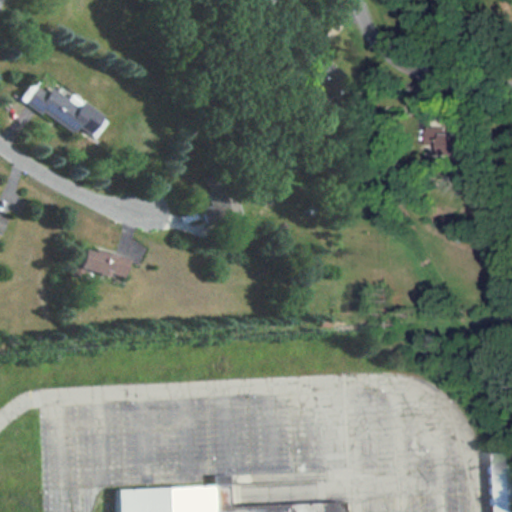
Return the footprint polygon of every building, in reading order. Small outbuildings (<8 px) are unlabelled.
[(250,0),(255,8),(269,0),(250,0)] [(25,104),(72,136),(90,111),(43,78),(25,104)] [(204,227),(234,217),(219,173),(200,179),(202,187),(193,190),(204,227)] [(129,256),(84,245),(78,267),(124,278),(129,256)] [(484,452),(487,511),(511,511),(509,460),(497,461),(496,451),(484,452)] [(115,511),(114,487),(211,484),(210,474),(227,474),(228,505),(341,500),(341,511),(115,511)]
